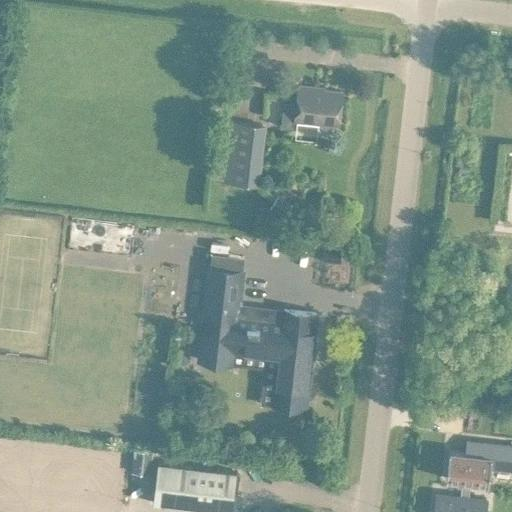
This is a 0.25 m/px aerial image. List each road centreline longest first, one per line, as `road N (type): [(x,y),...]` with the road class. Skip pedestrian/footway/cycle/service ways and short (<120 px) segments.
road 1 (residential): [(371,511),(426,16)]
road 2 (residential): [(426,16),(281,0)]
